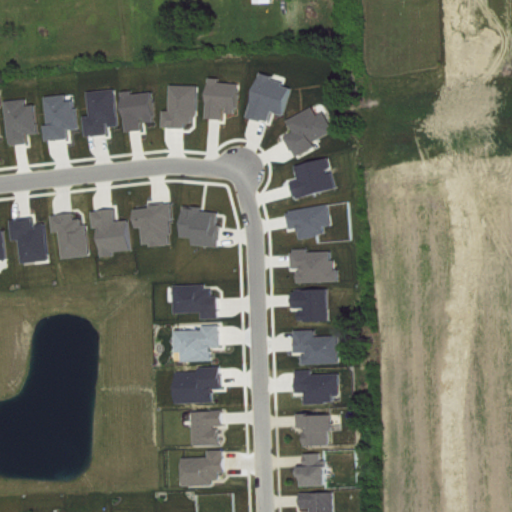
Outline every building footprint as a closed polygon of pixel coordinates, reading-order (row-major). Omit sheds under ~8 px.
[(291,116),(300,85),(266,76),(255,118),(276,124),(279,113),(291,116)] [(246,84),(226,83),(226,79),(215,79),(214,119),(231,120),(231,114),(245,114),(246,84)] [(170,129),(192,129),(192,124),(204,124),(205,86),(178,86),(177,111),(171,111),(170,129)] [(97,116),(91,117),(93,137),(116,135),(115,128),(127,127),(122,89),(95,93),(97,116)] [(133,133),(151,131),(150,124),(163,123),(159,91),(129,95),(133,133)] [(53,97),(55,126),(51,126),(52,142),(75,140),(74,131),(85,130),(83,101),(74,102),(74,95),(53,97)] [(12,102),(16,146),(34,144),(33,136),(46,135),(43,105),(34,106),(33,100),(12,102)] [(321,143),(342,132),(331,112),(325,115),(321,107),(294,121),(301,133),(292,137),(303,158),(323,148),(321,143)] [(344,189),(340,171),(339,171),(336,159),(303,167),(306,181),(298,183),(303,199),(344,189)] [(142,210),(144,229),(149,228),(151,248),(179,245),(177,222),(181,222),(179,204),(156,207),(156,209),(142,210)] [(340,226),(337,205),(294,212),(297,229),(306,228),(308,240),(333,236),(332,227),(340,226)] [(200,246),(224,248),(227,213),(208,212),(208,209),(191,207),(188,238),(201,239),(200,246)] [(109,258),(121,257),(120,253),(139,251),(136,221),(123,222),(121,210),(99,212),(101,229),(106,229),(109,258)] [(97,257),(93,219),(81,220),(80,213),(58,216),(60,234),(67,233),(70,260),(97,257)] [(29,264),(56,261),(52,224),(40,225),(39,219),(17,221),(20,242),(26,241),(29,264)] [(11,231),(0,232),(0,268),(5,268),(4,262),(14,260),(11,231)] [(306,284),(346,282),(346,269),(341,269),(340,252),(314,253),(314,250),(299,250),(300,269),(305,269),(306,284)] [(210,319),(227,319),(227,296),(220,296),(220,286),(182,287),(183,314),(210,313),(210,319)] [(337,322),(336,290),(301,291),(302,310),(307,310),(307,322),(337,322)] [(219,348),(228,348),(228,326),(211,326),(211,330),(182,331),(183,353),(190,353),(190,362),(220,361),(219,348)] [(311,366),(348,364),(347,336),(323,337),(322,331),(302,331),(303,353),(311,353),(311,366)] [(184,373),(184,404),(222,403),(221,390),(230,389),(229,367),(208,368),(208,372),(184,373)] [(348,374),(319,375),(319,371),(303,371),(304,394),(313,394),(313,405),(342,404),(342,397),(348,396),(348,374)] [(201,413),(201,446),(228,445),(227,428),(231,428),(231,412),(201,413)] [(312,429),(312,447),(339,446),(338,415),(305,416),(306,430),(312,429)] [(191,487),(224,486),(224,473),(233,473),(232,451),(216,451),(216,458),(190,459),(191,487)] [(328,454),(312,455),(313,467),(308,468),(308,488),(336,487),(335,461),(329,461),(328,454)] [(309,509),(315,509),(315,511),(341,511),(341,493),(308,494),(309,509)]
